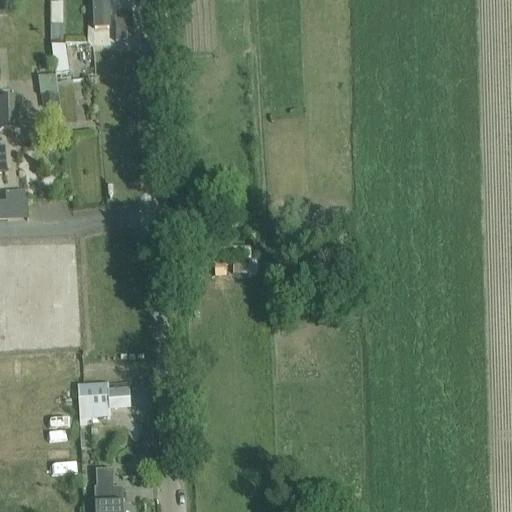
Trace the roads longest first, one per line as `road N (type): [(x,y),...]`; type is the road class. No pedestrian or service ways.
road 1 (tertiary): [(170,511),(157,213)]
road 2 (tertiary): [(157,213),(148,0)]
road 3 (unclassified): [(157,213),(0,232)]
